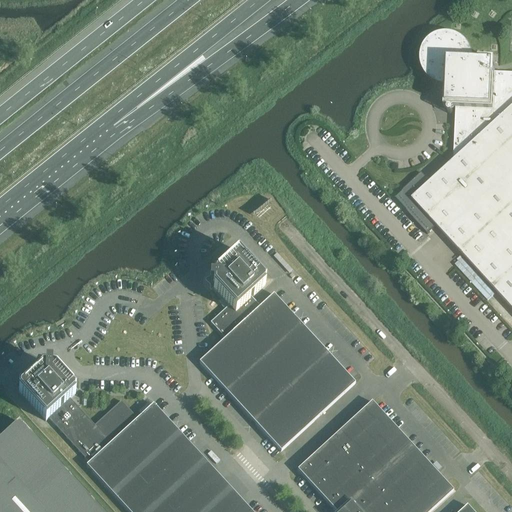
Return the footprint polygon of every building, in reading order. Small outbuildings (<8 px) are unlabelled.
[(436,227),(511,309),(511,73),(494,73),(495,61),(469,60),(469,58),(469,55),(468,52),(467,49),(465,46),(463,44),(461,42),(459,40),(456,39),(453,38),(450,37),(448,37),(445,37),(442,37),(439,38),(436,39),(433,41),(431,42),(429,45),(427,47),(426,50),(425,53),(424,55),(423,58),(424,61),(424,64),(425,67),(426,70),(428,73),(430,75),(432,77),(434,79),(437,80),(440,81),(442,82),(445,82),(444,108),(456,109),(453,161),(430,182),(422,173),(394,199),(424,234),(427,235),(436,227)] [(225,339),(199,363),(226,393),(251,420),(281,452),(355,384),(273,295),(260,307),(251,298),(265,286),(263,285),(263,283),(265,281),(238,252),(214,274),(213,275),(213,279),(211,279),(211,283),(212,284),(212,288),(213,289),(229,306),(210,323),(225,339)] [(20,391),(18,392),(45,422),(48,419),(89,464),(86,466),(127,511),(251,511),(205,461),(180,434),(153,405),(137,420),(121,402),(95,426),(70,399),(75,394),(74,393),(74,391),(75,389),(56,368),(55,367),(50,367),(50,365),(46,365),(46,367),(42,367),(41,367),(19,387),(20,389),(20,391)] [(371,402),(297,471),(335,511),(430,511),(453,492),(371,402)] [(0,511),(100,511),(19,423),(0,440),(0,511)]
